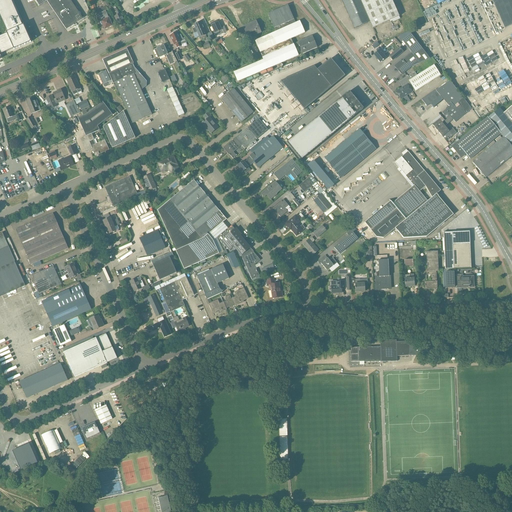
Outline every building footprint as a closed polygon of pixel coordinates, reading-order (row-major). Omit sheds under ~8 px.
[(0,0),(0,8),(10,31),(7,33),(0,36),(0,56),(1,56),(0,55),(14,49),(31,42),(24,25),(22,26),(20,21),(21,21),(11,0),(0,0)] [(35,0),(39,5),(47,0),(66,29),(83,18),(70,0),(35,0)] [(92,0),(88,0),(91,6),(93,11),(97,10),(92,0)] [(112,9),(107,0),(104,2),(109,11),(112,9)] [(400,19),(391,0),(341,0),(354,28),(370,22),(373,28),(392,19),(393,22),(400,19)] [(255,41),(262,57),(293,44),(291,39),(304,33),(299,21),(295,23),(293,19),(288,7),(269,15),(275,28),(276,31),(255,41)] [(120,13),(119,10),(116,11),(117,15),(114,16),(118,25),(125,23),(120,13)] [(480,34),(479,25),(480,25),(471,10),(461,12),(454,19),(453,13),(447,20),(450,20),(451,26),(447,26),(448,27),(454,27),(455,37),(451,31),(449,33),(450,37),(454,35),(454,36),(442,44),(477,40),(479,41),(480,40),(478,38),(480,36),(474,37),(480,34)] [(105,11),(98,14),(101,21),(100,21),(101,22),(100,22),(101,25),(102,24),(104,29),(112,26),(108,17),(105,11)] [(53,18),(48,20),(52,27),(57,25),(53,18)] [(481,20),(481,30),(490,29),(490,20),(481,20)] [(216,23),(215,21),(210,23),(211,25),(215,33),(215,35),(219,34),(219,35),(223,33),(227,31),(224,26),(221,28),(218,22),(216,23)] [(195,27),(192,29),(194,33),(193,33),(196,38),(199,36),(200,37),(206,34),(201,22),(194,24),(195,27)] [(250,24),(243,26),(247,34),(249,39),(253,37),(250,31),(254,29),(255,30),(257,34),(261,32),(256,22),(250,24)] [(178,36),(176,32),(170,35),(174,45),(175,44),(177,48),(181,46),(179,42),(181,42),(180,40),(182,39),(181,35),(178,36)] [(411,34),(402,40),(411,52),(394,66),(397,70),(398,70),(402,75),(411,67),(430,59),(411,34)] [(298,42),(293,44),(262,57),(263,60),(233,72),(237,81),(317,48),(312,36),(298,42)] [(218,45),(223,42),(221,38),(219,39),(218,37),(214,39),(215,42),(216,41),(218,45)] [(216,41),(215,42),(212,44),(217,52),(221,49),(218,45),(216,41)] [(167,54),(163,45),(157,48),(154,50),(158,58),(160,57),(161,57),(165,55),(170,65),(177,62),(172,52),(167,54)] [(403,51),(405,50),(402,46),(400,48),(399,47),(389,56),(393,61),(404,52),(403,51)] [(383,52),(380,47),(376,50),(377,52),(374,55),(380,63),(386,58),(383,55),(384,54),(383,52)] [(128,49),(104,60),(110,73),(134,62),(128,49)] [(183,59),(179,51),(175,53),(178,61),(183,59)] [(345,76),(331,59),(317,70),(314,66),(281,81),(304,110),(345,76)] [(109,74),(111,80),(113,84),(113,83),(117,92),(119,92),(133,123),(151,115),(145,101),(140,90),(145,86),(145,82),(137,73),(135,74),(131,64),(109,74)] [(415,91),(440,76),(433,65),(417,76),(415,73),(399,82),(403,87),(396,91),(401,99),(415,90),(415,91)] [(170,79),(165,70),(158,73),(162,83),(170,79)] [(109,81),(111,80),(109,74),(107,75),(105,71),(98,75),(103,84),(104,87),(105,87),(108,86),(108,85),(107,82),(110,81),(109,81)] [(229,79),(225,74),(220,78),(224,83),(229,79)] [(80,88),(74,75),(66,79),(72,92),(73,95),(78,93),(82,91),(80,88)] [(463,98),(450,81),(436,90),(435,90),(421,100),(427,107),(430,104),(433,108),(443,100),(449,107),(442,113),(444,115),(446,113),(446,112),(463,98)] [(178,116),(184,114),(173,87),(167,89),(178,116)] [(254,112),(234,88),(221,99),(241,123),(254,112)] [(65,100),(61,90),(53,93),(56,99),(54,99),(56,104),(65,100)] [(349,91),(287,143),(302,160),(364,109),(359,103),(358,102),(357,102),(354,99),(355,98),(354,97),(349,91)] [(56,106),(51,95),(46,98),(51,109),(56,106)] [(35,101),(33,97),(26,100),(31,114),(41,110),(37,100),(35,101)] [(471,109),(463,98),(446,112),(446,113),(444,115),(432,125),(442,137),(449,131),(445,126),(453,120),(455,122),(471,109)] [(82,112),(90,109),(89,106),(86,100),(78,103),(82,112)] [(74,101),(69,103),(75,115),(81,112),(78,106),(76,106),(74,101)] [(90,109),(82,112),(83,115),(78,118),(86,136),(80,138),(86,151),(92,148),(94,154),(98,152),(99,154),(109,149),(104,140),(95,144),(93,140),(94,139),(91,134),(99,130),(98,126),(112,114),(102,102),(91,111),(90,109)] [(511,104),(503,112),(499,108),(488,118),(452,147),(461,158),(466,154),(470,159),(501,134),(503,137),(472,162),(480,172),(479,172),(482,175),(483,175),(485,178),(511,155),(511,147),(511,146),(511,145),(511,104)] [(10,106),(3,109),(6,119),(8,123),(17,119),(18,121),(22,120),(20,114),(13,116),(10,106)] [(135,138),(123,111),(103,127),(112,148),(135,138)] [(211,116),(208,113),(204,116),(207,119),(202,123),(211,133),(217,127),(209,118),(211,116)] [(35,126),(30,117),(26,119),(31,128),(34,132),(38,130),(35,126)] [(268,130),(258,118),(235,137),(223,148),(227,152),(233,159),(236,156),(233,152),(242,145),(245,149),(268,130)] [(449,131),(442,137),(446,142),(453,136),(452,135),(456,132),(455,130),(453,128),(449,131)] [(359,129),(324,158),(341,178),(375,149),(359,129)] [(243,161),(237,166),(242,171),(247,167),(248,166),(248,167),(254,162),(258,168),(282,148),(273,136),(269,139),(267,136),(250,150),(252,153),(249,156),(244,161),(243,161)] [(28,139),(19,142),(21,150),(25,149),(29,147),(27,142),(29,142),(28,139)] [(78,154),(74,145),(67,147),(71,156),(78,154)] [(436,194),(440,190),(431,182),(425,175),(427,174),(408,151),(395,162),(414,185),(392,203),(389,199),(390,201),(384,207),(390,214),(371,230),(377,237),(383,238),(395,228),(404,238),(426,237),(453,214),(439,198),(440,198),(436,194)] [(73,165),(70,156),(59,161),(62,170),(73,165)] [(177,165),(173,157),(159,163),(160,167),(158,168),(158,169),(158,171),(159,172),(168,169),(172,173),(178,168),(176,165),(177,165)] [(292,159),(273,174),(279,181),(285,175),(291,170),(297,176),(303,171),(292,159)] [(155,187),(150,175),(143,178),(149,190),(155,187)] [(138,196),(129,176),(105,187),(109,196),(107,197),(107,200),(97,205),(97,204),(100,213),(114,207),(114,206),(138,196)] [(316,182),(311,176),(299,185),(304,192),(316,182)] [(226,219),(194,180),(157,210),(184,269),(219,253),(213,240),(208,234),(226,219)] [(275,182),(261,194),(264,196),(266,194),(270,199),(277,194),(276,193),(281,189),(275,182)] [(337,207),(324,191),(313,200),(326,216),(337,207)] [(300,204),(295,198),(292,201),(297,207),(300,204)] [(288,205),(283,199),(273,208),(280,217),(287,211),(285,208),(288,205)] [(68,248),(53,213),(16,229),(31,264),(68,248)] [(297,235),(303,230),(297,223),(300,221),(295,216),(286,224),(290,229),(291,228),(297,235)] [(110,218),(103,221),(106,227),(113,224),(110,218)] [(113,224),(106,227),(109,234),(116,230),(113,224)] [(326,230),(322,225),(313,233),(317,238),(326,230)] [(232,226),(218,238),(223,249),(225,254),(227,254),(225,247),(226,246),(229,250),(234,246),(241,255),(241,254),(243,256),(251,253),(251,252),(248,249),(250,248),(235,230),(236,229),(235,229),(235,230),(232,226)] [(166,248),(158,230),(140,238),(147,256),(166,248)] [(357,238),(350,230),(346,233),(348,236),(334,248),(339,254),(357,238)] [(471,268),(469,231),(452,232),(443,232),(445,269),(453,269),(471,268)] [(15,261),(2,233),(0,233),(0,296),(25,286),(14,261),(15,261)] [(314,240),(312,237),(310,239),(309,239),(303,244),(312,255),(318,250),(312,242),(314,240)] [(425,281),(424,281),(424,285),(425,285),(425,289),(437,288),(437,281),(436,281),(436,271),(438,271),(438,251),(427,251),(427,267),(427,275),(431,275),(431,281),(425,281)] [(232,269),(240,266),(234,252),(227,255),(232,269)] [(252,252),(243,256),(242,257),(252,279),(260,276),(255,264),(260,260),(253,252),(252,252)] [(327,258),(325,255),(317,262),(321,266),(322,265),(326,270),(333,265),(337,263),(333,258),(330,260),(327,258)] [(177,272),(170,257),(153,264),(160,280),(177,272)] [(389,276),(388,259),(378,260),(379,280),(376,280),(376,285),(375,285),(375,286),(375,287),(375,288),(376,288),(377,289),(378,290),(379,290),(380,290),(380,289),(382,289),(382,288),(386,287),(386,288),(391,288),(390,276),(389,276)] [(76,270),(73,264),(66,267),(67,270),(60,272),(62,276),(69,273),(71,278),(80,274),(77,269),(76,270)] [(229,278),(223,264),(211,269),(197,276),(207,299),(221,292),(218,284),(229,278)] [(61,284),(53,266),(30,276),(37,291),(34,293),(37,299),(43,296),(43,295),(45,294),(44,292),(61,284)] [(454,272),(446,272),(446,287),(455,287),(454,272)] [(410,278),(405,278),(405,287),(414,286),(413,274),(410,275),(410,278)] [(141,279),(140,276),(137,278),(130,281),(135,291),(142,288),(139,281),(141,280),(141,279)] [(462,277),(461,276),(457,276),(457,287),(473,286),(472,277),(462,277)] [(186,277),(160,289),(165,302),(166,304),(163,305),(169,320),(173,318),(176,317),(173,311),(185,306),(182,300),(190,297),(194,295),(186,277)] [(274,283),(273,278),(266,279),(267,285),(270,284),(273,298),(282,297),(280,289),(279,289),(279,283),(274,283)] [(360,279),(355,280),(355,283),(356,287),(356,292),(365,291),(364,287),(367,287),(367,279),(364,279),(360,279)] [(332,281),(331,281),(331,286),(332,293),(333,294),(336,294),(336,293),(342,293),(341,289),(345,288),(345,281),(336,282),(336,281),(332,281)] [(91,309),(80,285),(42,302),(53,326),(91,309)] [(233,298),(235,304),(236,305),(243,302),(243,300),(248,298),(244,288),(235,292),(237,296),(233,298)] [(153,294),(148,297),(156,316),(162,314),(153,294)] [(223,302),(226,308),(235,304),(233,298),(231,299),(230,295),(226,297),(227,299),(225,299),(226,301),(223,302)] [(227,309),(226,308),(223,302),(219,304),(218,300),(209,304),(213,313),(219,311),(219,312),(227,309)] [(103,326),(98,315),(90,319),(95,330),(103,326)] [(177,317),(176,317),(169,320),(173,328),(176,327),(178,331),(191,325),(189,321),(187,322),(185,318),(179,321),(177,317)] [(165,320),(153,325),(155,330),(161,327),(162,328),(163,330),(162,331),(165,337),(171,334),(165,320)] [(77,328),(75,329),(68,332),(64,324),(64,325),(53,330),(61,346),(71,341),(72,341),(70,337),(78,333),(80,332),(78,328),(77,328)] [(106,333),(64,352),(75,377),(108,363),(108,362),(117,358),(107,335),(106,333)] [(396,342),(396,340),(380,340),(380,347),(350,347),(350,352),(349,352),(349,354),(351,354),(351,362),(364,361),(364,362),(381,361),(381,362),(397,361),(397,356),(409,355),(416,356),(434,356),(435,341),(410,340),(410,341),(396,342)] [(68,380),(60,364),(19,382),(27,398),(68,380)] [(101,424),(112,419),(106,405),(95,410),(101,424)] [(100,433),(95,422),(82,428),(87,439),(100,433)] [(54,430),(41,435),(50,454),(62,448),(54,430)] [(80,434),(75,436),(79,446),(84,444),(80,434)] [(18,448),(12,451),(20,470),(37,462),(27,440),(16,445),(18,448)] [(166,511),(176,510),(170,486),(164,487),(165,492),(164,496),(158,497),(161,511),(166,511)]
